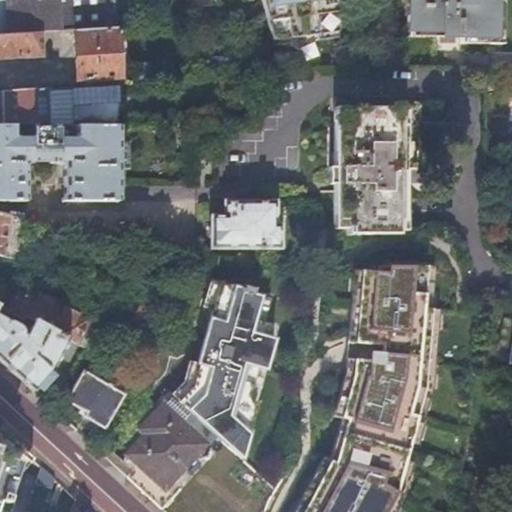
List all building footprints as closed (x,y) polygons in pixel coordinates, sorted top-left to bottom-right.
[(0,0),(0,32),(58,29),(72,28),(116,25),(114,0),(0,0)] [(261,0),(262,4),(270,30),(287,28),(288,38),(317,34),(316,30),(338,27),(338,0),(261,0)] [(405,0),(405,31),(437,32),(437,37),(493,38),(494,0),(405,0)] [(116,25),(72,28),(76,80),(119,78),(118,56),(116,25)] [(125,25),(116,25),(118,56),(126,56),(125,25)] [(337,38),(338,27),(316,30),(317,34),(318,41),(337,38)] [(287,28),(270,30),(273,40),(288,38),(287,28)] [(0,32),(0,58),(48,56),(48,49),(59,48),(58,29),(0,32)] [(211,77),(247,75),(244,49),(224,50),(223,54),(209,55),(211,77)] [(1,124),(70,123),(70,102),(118,99),(117,83),(1,90),(1,124)] [(409,231),(409,224),(409,189),(399,189),(399,172),(416,172),(416,161),(415,161),(417,103),(333,104),(333,161),(328,161),(328,181),(333,181),(334,226),(346,226),(346,232),(409,231)] [(128,146),(116,146),(115,123),(70,123),(1,124),(0,123),(0,200),(22,200),(22,163),(31,159),(49,159),(60,163),(61,200),(116,200),(116,181),(116,163),(128,163),(128,146)] [(167,200),(167,185),(120,185),(120,200),(167,200)] [(253,198),(210,198),(210,246),(279,247),(279,223),(274,222),(274,199),(253,198)] [(0,211),(0,241),(19,244),(21,243),(23,241),(24,239),(24,236),(23,231),(20,231),(21,214),(0,211)] [(298,511),(383,511),(395,490),(404,458),(409,440),(423,390),(430,305),(423,305),(426,264),(387,263),(386,264),(386,271),(378,270),(360,268),(354,341),(353,357),(352,372),(340,416),(345,418),(333,460),(328,459),(298,511)] [(426,264),(423,305),(430,305),(434,264),(426,264)] [(346,340),(354,341),(360,268),(353,267),(346,340)] [(210,308),(217,311),(227,287),(220,284),(210,308)] [(8,308),(73,342),(86,349),(95,353),(96,354),(104,339),(78,325),(83,316),(25,285),(20,287),(8,308)] [(179,403),(195,418),(210,432),(219,441),(224,445),(247,442),(244,438),(256,392),(262,368),(271,332),(267,330),(256,326),(266,302),(259,299),(261,293),(252,290),(250,296),(227,287),(217,311),(197,364),(202,366),(197,378),(194,387),(179,403)] [(123,291),(113,325),(138,333),(148,298),(123,291)] [(276,306),(266,302),(256,326),(267,330),(276,306)] [(64,359),(73,342),(8,308),(0,303),(0,362),(32,392),(53,367),(57,356),(64,359)] [(438,306),(430,305),(423,390),(409,440),(415,441),(430,387),(438,306)] [(511,343),(511,317),(501,316),(497,344),(511,346),(511,343)] [(96,354),(95,353),(84,373),(79,370),(63,399),(82,410),(79,414),(101,426),(120,392),(108,386),(118,366),(96,354)] [(332,414),(340,416),(352,372),(353,357),(345,357),(343,373),(332,414)] [(197,378),(202,366),(197,364),(194,363),(189,375),(197,378)] [(262,368),(256,392),(264,394),(270,370),(262,368)] [(136,465),(125,477),(161,509),(180,488),(172,481),(184,467),(181,465),(210,432),(195,418),(187,427),(160,402),(137,428),(142,434),(124,454),(136,465)] [(328,459),(333,460),(345,418),(340,416),(328,459)] [(0,511),(0,508),(4,510),(6,501),(0,499),(0,491),(6,473),(23,451),(0,429),(0,511)] [(180,488),(161,509),(163,511),(261,511),(264,509),(266,503),(247,487),(256,476),(224,445),(219,441),(180,488)] [(291,511),(298,511),(328,459),(321,457),(291,511)] [(383,511),(391,511),(402,492),(411,459),(404,458),(395,490),(383,511)]
